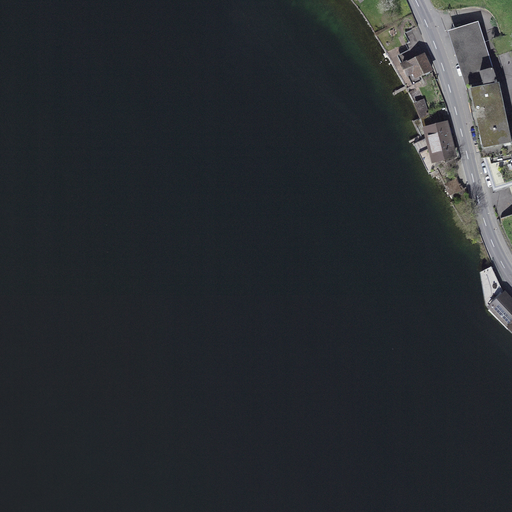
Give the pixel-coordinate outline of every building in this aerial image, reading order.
[(453,33),(469,95),(494,187),(511,182),(511,148),(510,148),(491,68),(480,25),(453,33)] [(408,44),(399,48),(414,79),(433,70),(412,28),(403,33),(408,44)] [(414,102),(420,119),(430,115),(423,99),(414,102)] [(446,122),(425,128),(434,161),(455,155),(446,122)] [(511,301),(505,296),(493,308),(511,326),(511,301)]
